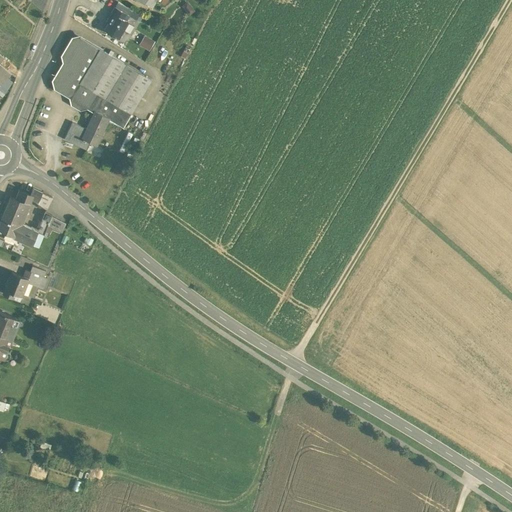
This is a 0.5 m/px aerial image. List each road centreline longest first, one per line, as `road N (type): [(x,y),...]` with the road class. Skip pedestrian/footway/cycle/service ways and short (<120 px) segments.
road 1 (tertiary): [(511,495),(248,336),(128,250),(50,181),(13,161)]
road 2 (track): [(509,0),(293,362)]
road 3 (primary): [(4,142),(61,0)]
